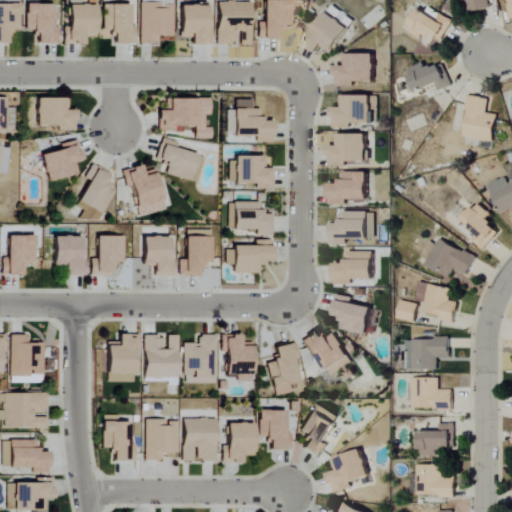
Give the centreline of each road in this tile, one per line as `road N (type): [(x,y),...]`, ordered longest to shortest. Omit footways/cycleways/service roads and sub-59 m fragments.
road 1 (residential): [(0,69),(298,73)]
road 2 (residential): [(293,300),(0,304)]
road 3 (residential): [(483,511),(483,347),(494,295),(511,269)]
road 4 (residential): [(298,73),(293,300)]
road 5 (residential): [(86,511),(74,429),(75,304)]
road 6 (residential): [(83,492),(286,491)]
